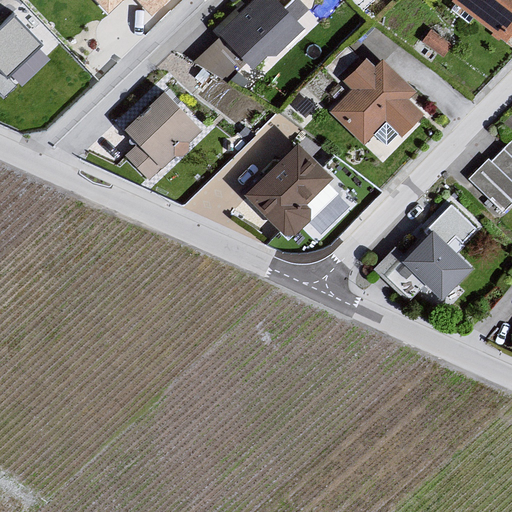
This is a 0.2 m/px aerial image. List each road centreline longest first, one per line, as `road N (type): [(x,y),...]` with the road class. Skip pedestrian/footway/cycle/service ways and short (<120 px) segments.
road 1 (residential): [(0,151),(318,289)]
road 2 (residential): [(511,74),(318,289)]
road 3 (residential): [(318,289),(511,378)]
